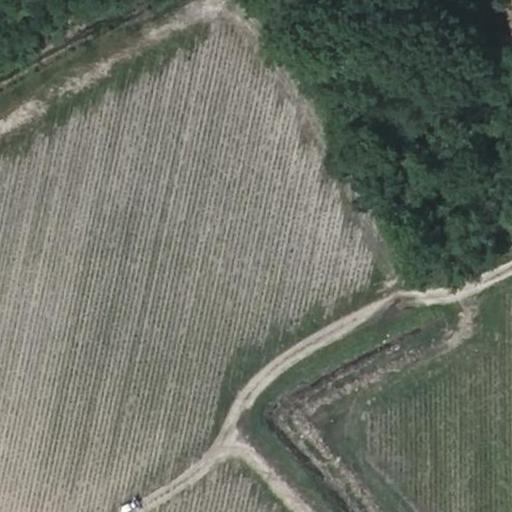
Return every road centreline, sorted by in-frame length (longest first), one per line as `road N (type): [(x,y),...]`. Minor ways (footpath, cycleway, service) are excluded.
road 1 (track): [(511,257),(284,362),(253,399),(249,442),(310,511)]
road 2 (track): [(249,442),(136,511)]
